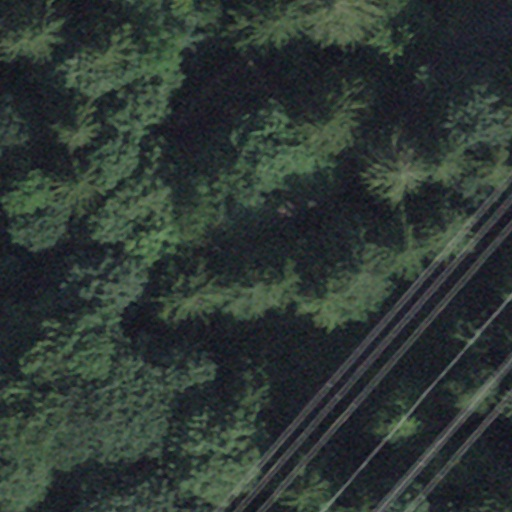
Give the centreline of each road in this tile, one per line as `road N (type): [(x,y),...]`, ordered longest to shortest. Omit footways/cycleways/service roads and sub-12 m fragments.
road 1 (track): [(245,511),(511,197)]
road 2 (track): [(317,200),(181,258),(0,304)]
road 3 (track): [(494,0),(425,88),(317,200)]
